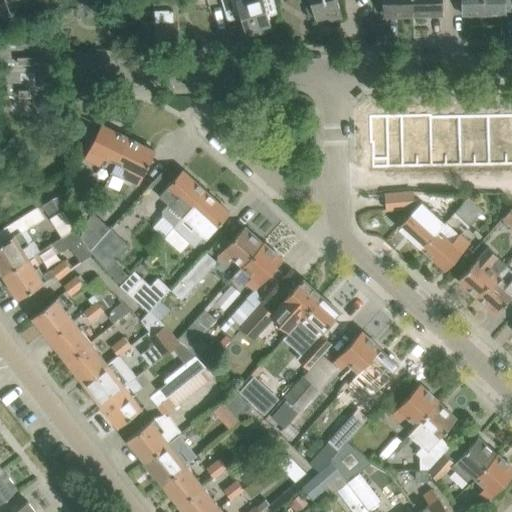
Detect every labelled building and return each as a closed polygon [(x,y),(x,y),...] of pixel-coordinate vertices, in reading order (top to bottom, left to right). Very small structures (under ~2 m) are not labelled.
[(155,22),(141,22),(141,42),(156,42),(156,48),(179,48),(178,28),(177,10),(176,0),(153,0),(154,10),(155,22)] [(234,0),(235,0),(247,38),(272,30),(267,16),(276,13),(272,0),(234,0)] [(330,20),(341,17),(337,0),(310,0),(312,5),(307,6),(309,19),(315,18),(315,20),(329,17),(330,20)] [(383,0),(384,13),(395,13),(395,16),(411,16),(410,0),(383,0)] [(410,0),(411,16),(430,15),(430,12),(441,12),(440,0),(410,0)] [(461,0),(462,15),(483,14),(483,0),(461,0)] [(483,0),(483,14),(505,14),(505,11),(510,11),(509,0),(483,0)] [(431,115),(369,117),(369,144),(371,144),(372,169),(511,165),(511,115),(431,117),(431,115)] [(85,158),(96,163),(99,165),(103,157),(115,163),(128,138),(101,125),(85,158)] [(128,138),(115,163),(128,169),(124,177),(139,184),(155,152),(128,138)] [(182,170),(168,185),(159,195),(168,204),(162,212),(162,216),(173,226),(182,216),(182,217),(205,192),(182,170)] [(418,190),(444,189),(443,176),(417,177),(418,190)] [(413,191),(385,193),(387,211),(415,208),(413,191)] [(205,192),(182,217),(206,238),(229,213),(205,192)] [(56,201),(54,197),(42,205),(48,215),(57,210),(59,212),(62,210),(56,201)] [(483,211),(468,198),(452,215),(467,228),(483,211)] [(79,222),(85,210),(88,204),(76,199),(69,218),(79,222)] [(421,201),(412,212),(398,226),(422,248),(445,223),(421,201)] [(0,271),(3,275),(28,259),(39,252),(32,241),(27,244),(21,233),(44,218),(37,207),(7,226),(13,235),(0,243),(0,271)] [(511,207),(502,219),(511,227),(511,207)] [(62,210),(59,212),(49,219),(61,237),(74,229),(62,210)] [(89,211),(78,234),(90,252),(110,229),(91,212),(89,211)] [(445,223),(422,248),(446,269),(469,244),(445,223)] [(263,243),(244,226),(218,256),(226,263),(232,257),(242,266),(263,243)] [(74,229),(61,237),(52,243),(59,253),(67,248),(71,249),(80,262),(92,253),(90,252),(78,234),(76,229),(75,228),(74,229)] [(128,246),(110,229),(90,252),(92,253),(120,285),(129,276),(114,262),(128,246)] [(281,260),(263,243),(242,266),(233,277),(243,286),(247,282),(255,289),(281,260)] [(505,265),(486,249),(458,280),(477,297),(505,265)] [(171,292),(180,300),(216,260),(207,252),(171,292)] [(28,259),(3,275),(17,299),(54,275),(57,279),(71,269),(70,268),(72,267),(66,259),(64,260),(63,260),(42,275),(37,267),(34,269),(28,259)] [(511,270),(505,265),(477,297),(495,314),(511,295),(511,270)] [(158,278),(150,286),(134,271),(129,276),(120,285),(119,286),(147,311),(148,312),(163,297),(168,291),(170,293),(171,292),(158,278)] [(83,285),(76,276),(63,286),(71,295),(83,285)] [(87,300),(91,304),(108,294),(110,292),(97,276),(86,285),(94,295),(87,300)] [(256,309),(240,327),(254,339),(273,318),(289,332),(300,319),(321,296),(302,279),(289,294),(276,308),(272,312),(261,303),(256,309)] [(108,294),(91,304),(82,312),(91,322),(115,302),(108,294)] [(289,332),(283,338),(300,354),(296,359),(307,369),(321,354),(331,344),(321,334),(326,328),(340,313),(321,296),(300,319),(289,332)] [(69,309),(59,297),(32,317),(49,339),(73,321),(66,311),(69,309)] [(240,327),(256,309),(246,300),(230,318),(240,327)] [(204,309),(177,339),(180,343),(182,344),(191,353),(195,356),(202,349),(206,345),(198,338),(200,337),(215,319),(204,309)] [(148,312),(147,311),(138,318),(151,335),(148,338),(162,357),(180,343),(165,325),(163,326),(160,323),(148,312)] [(73,321),(49,339),(66,361),(90,342),(73,321)] [(360,332),(347,347),(334,361),(343,368),(348,362),(359,371),(378,348),(360,332)] [(118,356),(130,346),(123,337),(110,347),(118,356)] [(90,342),(66,361),(83,383),(107,364),(90,342)] [(378,348),(359,371),(359,372),(352,378),(359,384),(353,391),(365,402),(398,366),(378,348)] [(107,364),(83,383),(100,405),(124,386),(134,378),(118,356),(107,364)] [(157,391),(150,397),(157,406),(181,386),(205,367),(206,366),(195,356),(164,380),(167,383),(157,391)] [(181,386),(157,406),(164,415),(215,375),(205,367),(181,386)] [(253,376),(238,393),(263,415),(278,399),(253,376)] [(270,417),(273,420),(270,424),(291,446),(302,436),(289,422),(318,390),(301,376),(283,397),(286,399),(270,417)] [(124,386),(100,405),(117,427),(133,414),(144,406),(142,403),(135,394),(142,388),(134,378),(124,386)] [(419,385),(405,399),(392,414),(401,421),(407,415),(417,424),(437,402),(419,385)] [(238,421),(246,416),(253,409),(235,392),(222,403),(238,421)] [(417,424),(409,433),(427,449),(416,461),(427,471),(439,458),(429,449),(456,419),(437,402),(417,424)] [(374,415),(380,421),(390,411),(383,405),(374,415)] [(337,451),(346,441),(367,418),(357,409),(327,442),(337,451)] [(154,418),(143,427),(127,439),(144,461),(168,442),(161,433),(164,431),(154,418)] [(168,442),(144,461),(161,483),(185,464),(195,456),(178,435),(168,443),(168,442)] [(401,441),(395,436),(377,456),(382,461),(401,441)] [(453,463),(443,453),(428,469),(438,482),(451,467),(469,484),(475,477),(496,455),(477,437),(453,463)] [(337,451),(328,460),(331,462),(331,463),(341,475),(346,482),(360,471),(364,468),(379,488),(388,480),(379,467),(378,467),(368,460),(346,441),(338,449),(337,451)] [(511,469),(496,455),(475,477),(486,486),(480,494),(488,501),(511,473),(511,469)] [(226,469),(218,459),(206,469),(214,478),(226,469)] [(331,463),(320,473),(329,484),(341,475),(331,463)] [(185,464),(161,483),(178,505),(202,486),(185,464)] [(0,501),(17,488),(1,468),(0,468),(0,501)] [(421,469),(415,469),(415,481),(428,481),(427,469),(421,469)] [(242,491),(235,481),(223,490),(231,500),(242,491)] [(309,482),(303,487),(313,499),(318,494),(309,482)] [(202,486),(178,505),(184,511),(214,511),(219,508),(202,486)] [(367,511),(356,496),(353,491),(342,498),(353,511),(367,511)] [(430,505),(421,511),(448,511),(433,491),(424,497),(430,505)] [(289,504),(295,511),(307,503),(301,494),(289,504)] [(34,511),(26,501),(12,511),(34,511)]
